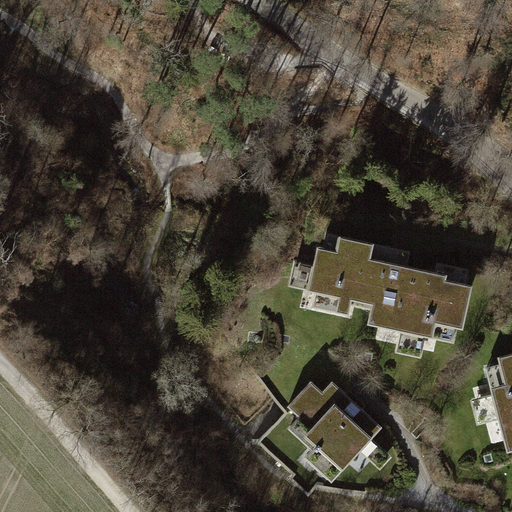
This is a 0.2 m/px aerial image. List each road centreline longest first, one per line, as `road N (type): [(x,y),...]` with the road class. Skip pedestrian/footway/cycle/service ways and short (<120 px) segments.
road 1 (residential): [(254,0),(511,170)]
road 2 (track): [(133,511),(0,364)]
